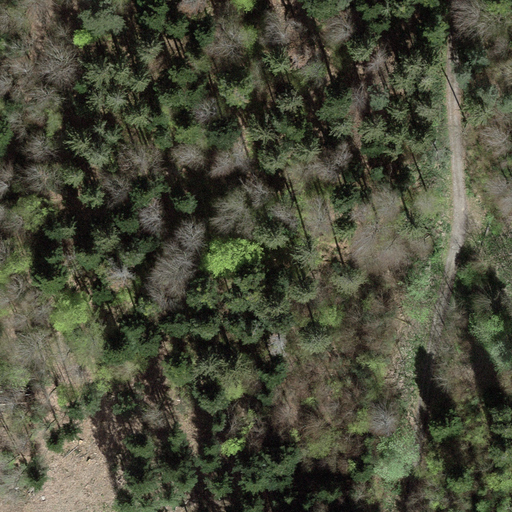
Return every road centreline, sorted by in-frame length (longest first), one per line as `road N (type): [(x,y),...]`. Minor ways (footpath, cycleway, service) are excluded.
road 1 (track): [(456,0),(450,104),(457,221),(405,511)]
road 2 (track): [(43,0),(48,45),(0,163)]
